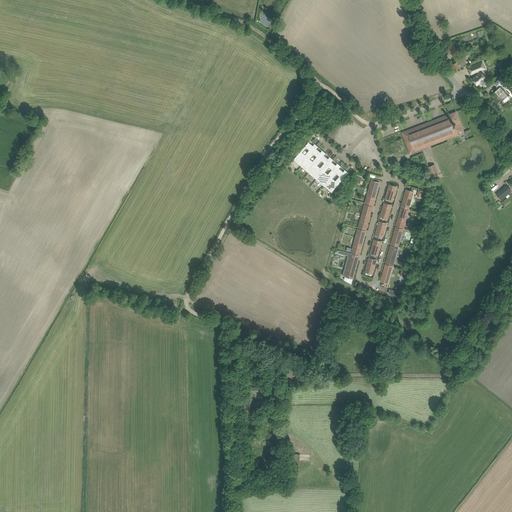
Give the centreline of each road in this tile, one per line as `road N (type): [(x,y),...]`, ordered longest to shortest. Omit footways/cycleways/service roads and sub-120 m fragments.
road 1 (track): [(235,511),(231,335),(225,324),(188,309),(186,299),(266,155),(320,84)]
road 2 (unclassified): [(260,389),(333,375),(449,374),(511,281)]
road 3 (residential): [(386,176),(358,273),(368,286),(402,186),(391,177)]
road 4 (track): [(320,84),(259,32),(181,0)]
